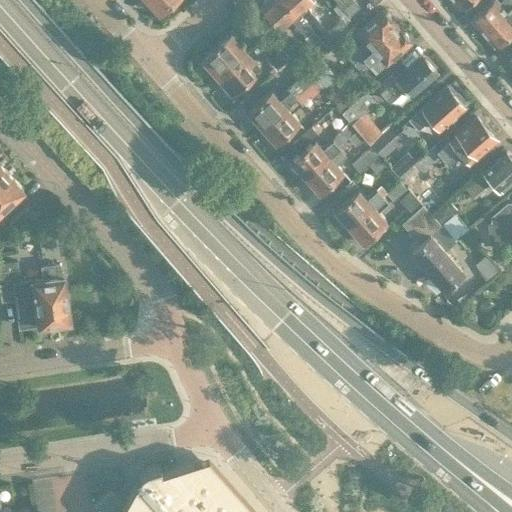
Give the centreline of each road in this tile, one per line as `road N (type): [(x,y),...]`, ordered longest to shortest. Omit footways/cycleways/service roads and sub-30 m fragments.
road 1 (tertiary): [(511,437),(267,252),(28,0)]
road 2 (primary): [(0,2),(285,307),(457,463)]
road 3 (residential): [(508,353),(467,353),(325,260),(147,60)]
road 4 (residential): [(172,341),(134,251),(0,109)]
road 5 (residential): [(0,461),(217,428)]
road 6 (residential): [(0,365),(172,341)]
road 7 (residential): [(511,115),(409,0)]
